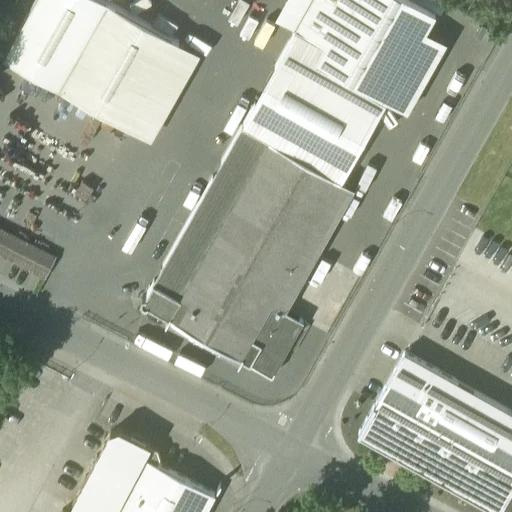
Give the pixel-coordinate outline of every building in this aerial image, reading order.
[(200,52),(106,0),(35,0),(4,57),(152,139),(200,52)] [(312,0),(243,124),(342,179),(386,100),(408,112),(447,41),(427,30),(436,13),(412,0),(312,0)] [(342,179),(243,124),(146,296),(143,297),(141,299),(142,304),(145,306),(148,305),(272,376),(275,371),(303,321),(285,311),(355,187),(342,179)] [(57,257),(0,227),(0,254),(46,278),(57,257)] [(510,411),(405,352),(375,405),(480,465),(510,411)] [(511,482),(480,465),(375,405),(359,433),(390,451),(389,453),(403,461),(405,459),(499,511),(511,489),(511,482)] [(511,412),(510,411),(480,465),(511,482),(511,412)] [(111,432),(73,503),(76,511),(113,511),(144,455),(158,463),(161,458),(158,449),(120,429),(111,432)] [(113,511),(205,511),(215,494),(158,463),(144,455),(113,511)]
